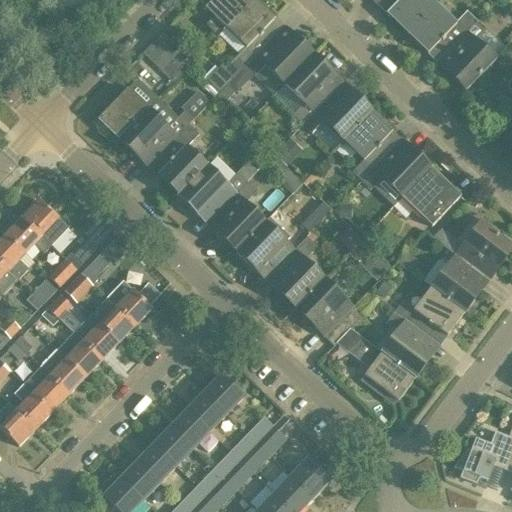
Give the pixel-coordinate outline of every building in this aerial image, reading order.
[(225,31),(254,1),(253,0),(215,0),(205,11),(212,18),(205,27),(216,38),(224,30),(225,31)] [(406,36),(435,5),(429,0),(383,0),(377,7),(406,36)] [(246,67),(283,29),(254,1),(225,31),(244,49),(224,69),(221,66),(201,87),(214,99),(245,66),(246,67)] [(435,64),(476,22),(466,12),(455,24),(435,5),(406,36),(435,64)] [(476,22),(435,64),(465,93),(494,63),(472,41),(483,29),(476,22)] [(283,87),(312,57),(283,29),(246,67),(255,76),(263,67),(283,87)] [(184,60),(178,66),(184,72),(196,60),(176,40),(170,46),(184,60)] [(155,43),(143,55),(172,84),(184,72),(178,66),(155,43)] [(302,127),(342,86),(312,57),(283,87),(303,106),(292,118),(302,127)] [(342,144),(371,114),(342,86),(302,127),(311,136),(322,125),(342,144)] [(227,87),(217,98),(224,105),(234,94),(227,87)] [(146,110),(143,107),(138,102),(127,91),(97,122),(118,141),(147,111),(146,110)] [(184,113),(193,121),(209,104),(197,93),(181,109),(184,113)] [(147,170),(188,127),(179,118),(167,130),(147,111),(118,141),(147,170)] [(360,183),(400,142),(371,114),(342,144),(361,163),(351,174),(360,183)] [(176,198),(205,167),(186,149),(198,136),(188,127),(147,170),(176,198)] [(262,137),(262,142),(271,151),(276,151),(280,148),(280,144),(271,134),(265,134),(262,137)] [(401,201),(430,171),(400,142),(360,183),(369,192),(380,181),(401,201)] [(287,164),(297,153),(287,144),(277,154),(287,164)] [(205,226),(247,183),(237,174),(225,187),(205,167),(176,198),(205,226)] [(430,171),(401,201),(431,230),(460,200),(430,171)] [(235,255),(264,225),(244,205),(257,193),(247,183),(205,226),(235,255)] [(303,184),(295,192),(321,219),(329,212),(303,184)] [(21,220),(50,248),(67,231),(37,203),(21,220)] [(43,256),(50,248),(21,220),(4,237),(4,238),(23,256),(33,246),(43,256)] [(443,249),(454,257),(487,282),(511,249),(479,224),(462,246),(451,238),(443,249)] [(263,283),(293,252),(264,225),(235,255),(263,283)] [(4,238),(4,237),(0,233),(0,267),(16,283),(28,271),(18,262),(23,256),(4,238)] [(80,277),(91,287),(98,280),(96,279),(111,263),(113,266),(129,250),(117,238),(102,254),(80,277)] [(293,312),(323,282),(303,262),(316,248),(306,239),(293,253),(293,252),(263,283),(293,312)] [(64,261),(75,272),(97,250),(88,241),(73,257),(70,255),(64,261)] [(377,281),(386,272),(371,257),(362,266),(377,281)] [(463,314),(487,282),(454,257),(430,289),(463,314)] [(59,289),(75,272),(64,261),(47,278),(59,289)] [(0,299),(0,300),(16,283),(0,267),(0,299)] [(85,294),(91,287),(80,277),(74,283),(85,294)] [(31,297),(41,307),(55,293),(45,282),(31,297)] [(322,340),(351,309),(323,282),(293,312),(322,340)] [(383,283),(374,295),(383,301),(391,289),(383,283)] [(105,301),(134,328),(150,311),(122,284),(105,301)] [(438,347),(463,314),(430,289),(405,322),(438,347)] [(36,312),(41,307),(31,297),(25,302),(36,312)] [(117,346),(88,319),(80,327),(65,313),(70,308),(59,298),(46,312),(57,322),(58,321),(73,334),(71,336),(100,364),(117,346)] [(117,346),(134,328),(105,301),(88,319),(117,346)] [(413,380),(375,351),(349,331),(361,319),(351,309),(322,340),(332,349),(336,345),(369,370),(363,378),(396,403),(413,380)] [(52,328),(57,322),(46,312),(41,318),(52,328)] [(438,347),(405,322),(404,323),(393,315),(386,325),(392,329),(375,351),(413,380),(438,347)] [(0,327),(0,333),(9,341),(16,334),(4,323),(0,327)] [(0,350),(9,341),(0,333),(0,350)] [(84,381),(100,364),(71,336),(55,353),(84,381)] [(13,345),(25,357),(32,349),(20,338),(13,345)] [(18,362),(25,357),(13,345),(7,352),(18,362)] [(67,398),(84,381),(55,353),(38,370),(67,398)] [(0,381),(8,373),(0,364),(0,381)] [(51,415),(67,398),(38,370),(22,387),(51,415)] [(203,395),(225,416),(242,398),(220,377),(203,395)] [(35,432),(51,415),(22,387),(14,396),(24,406),(16,414),(35,432)] [(208,433),(225,416),(203,395),(186,412),(208,433)] [(35,432),(16,414),(9,407),(0,416),(0,432),(17,450),(35,432)] [(192,450),(208,433),(186,412),(170,429),(192,450)] [(246,436),(255,446),(272,429),(262,419),(246,436)] [(175,467),(192,450),(170,429),(153,446),(175,467)] [(260,450),(269,458),(285,441),(276,433),(260,450)] [(504,471),(511,451),(511,439),(495,433),(490,445),(475,439),(469,453),(466,451),(453,469),(462,472),(459,479),(476,486),(478,479),(486,482),(492,467),(504,471)] [(239,463),(255,446),(246,436),(229,454),(239,463)] [(158,484),(175,467),(153,446),(136,463),(158,484)] [(252,475),(269,458),(260,450),(243,467),(252,475)] [(222,480),(239,463),(229,454),(213,471),(222,480)] [(289,478),(311,500),(329,482),(306,461),(289,478)] [(142,501),(158,484),(136,463),(120,480),(142,501)] [(236,492),(252,475),(243,467),(227,484),(236,492)] [(206,497),(222,480),(213,471),(196,488),(206,497)] [(289,511),(299,511),(311,500),(289,478),(273,495),(289,511)] [(117,511),(131,511),(142,501),(120,480),(102,498),(117,511)] [(219,509),(236,492),(227,484),(210,501),(219,509)] [(186,511),(191,511),(206,497),(196,488),(180,505),(186,511)] [(289,511),(273,495),(256,511),(289,511)] [(216,511),(219,509),(210,501),(199,511),(216,511)]
